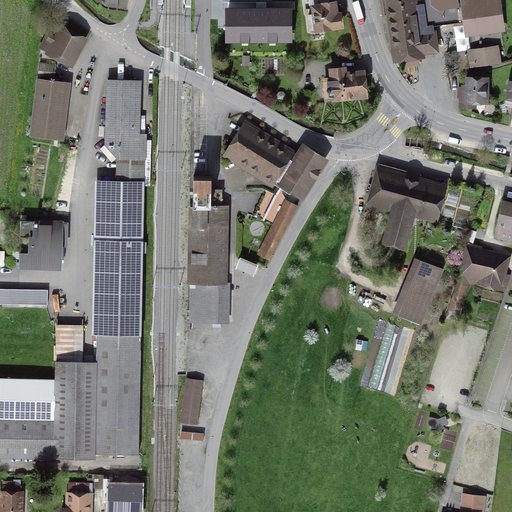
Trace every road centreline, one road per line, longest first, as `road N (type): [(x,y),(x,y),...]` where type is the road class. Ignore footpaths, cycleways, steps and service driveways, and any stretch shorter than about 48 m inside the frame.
road 1 (residential): [(344,148),(286,243),(237,350),(209,469),(209,511)]
road 2 (tertiary): [(344,148),(201,81)]
road 3 (residential): [(511,187),(364,144)]
